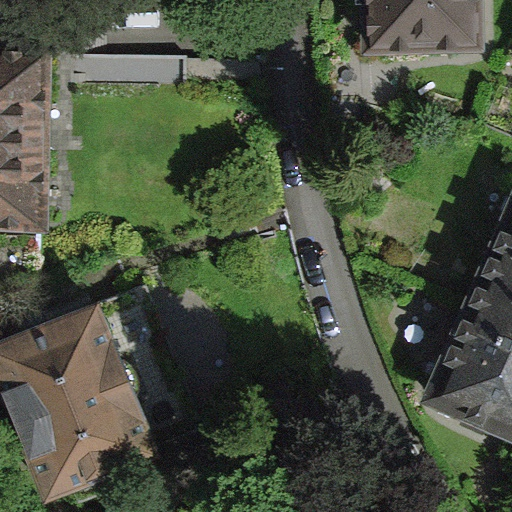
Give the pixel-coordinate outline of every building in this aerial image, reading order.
[(473,49),(470,0),(356,0),(359,53),(473,49)] [(0,235),(36,234),(32,55),(0,55),(0,235)] [(511,321),(511,193),(465,301),(511,321)] [(511,321),(465,301),(416,411),(511,453),(511,321)] [(152,453),(80,303),(0,340),(0,433),(36,509),(152,453)]
